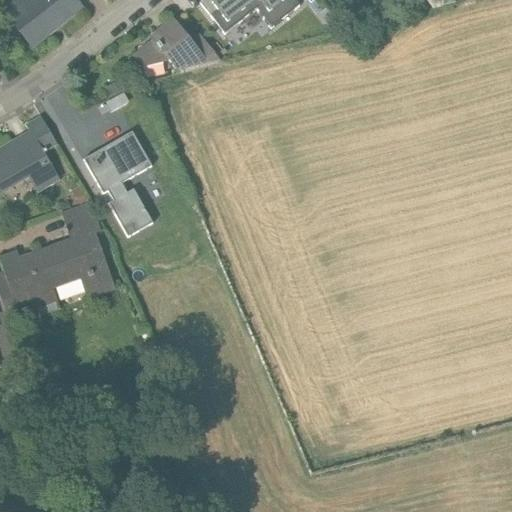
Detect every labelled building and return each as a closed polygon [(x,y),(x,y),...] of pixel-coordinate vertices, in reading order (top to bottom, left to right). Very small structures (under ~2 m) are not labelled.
[(26,0),(16,8),(45,45),(91,9),(84,0),(26,0)] [(206,0),(199,6),(224,37),(256,13),(270,32),(299,9),(298,7),(291,0),(206,0)] [(317,2),(310,7),(317,16),(324,11),(317,2)] [(183,18),(198,37),(205,45),(216,36),(193,9),(183,18)] [(175,23),(152,42),(168,61),(178,74),(220,63),(205,45),(198,37),(192,43),(175,23)] [(152,42),(131,59),(140,71),(161,67),(168,61),(152,42)] [(38,116),(44,126),(55,146),(68,139),(52,109),(38,116)] [(32,139),(0,157),(0,191),(26,178),(36,196),(58,183),(42,155),(54,148),(39,121),(26,128),(32,139)] [(131,134),(82,162),(102,197),(107,194),(112,203),(108,206),(127,240),(152,226),(133,192),(126,195),(121,186),(151,169),(131,134)] [(88,207),(68,214),(77,239),(18,260),(16,254),(0,259),(0,264),(3,274),(0,274),(0,298),(4,309),(30,300),(37,319),(59,311),(52,292),(79,282),(86,302),(114,292),(94,237),(99,235),(88,207)]
